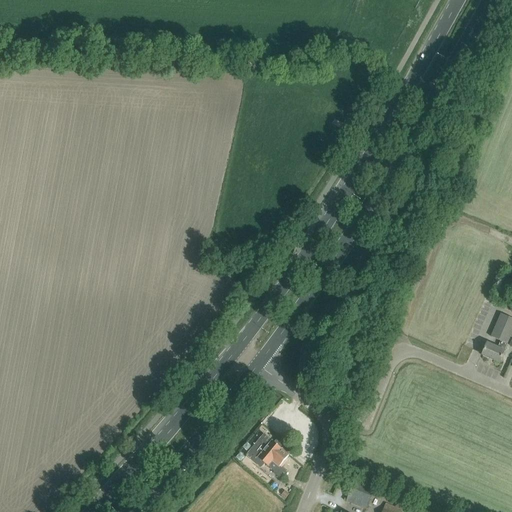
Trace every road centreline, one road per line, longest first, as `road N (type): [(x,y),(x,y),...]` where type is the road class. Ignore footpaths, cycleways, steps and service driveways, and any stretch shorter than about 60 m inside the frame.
road 1 (primary): [(258,364),(322,275),(485,0)]
road 2 (primary): [(454,0),(297,266),(235,350)]
road 3 (primary): [(235,350),(89,511)]
road 4 (primary): [(131,511),(258,364)]
road 5 (unclassified): [(300,511),(329,430),(258,364)]
